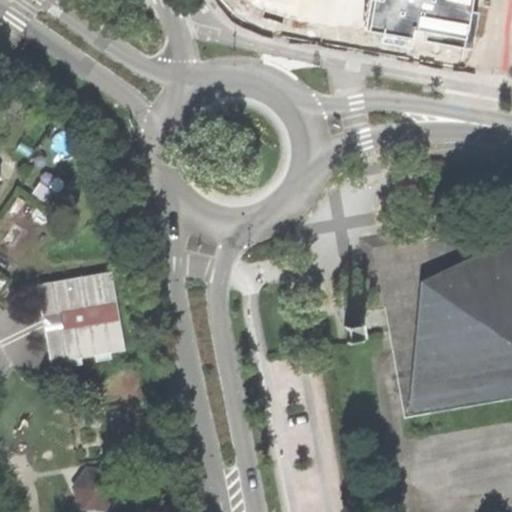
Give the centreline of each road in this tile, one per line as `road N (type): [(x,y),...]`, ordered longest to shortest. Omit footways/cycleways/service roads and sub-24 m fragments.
road 1 (secondary): [(180,211),(169,263),(196,419),(230,481)]
road 2 (secondary): [(230,481),(233,413),(215,312),(216,273),(235,231)]
road 3 (secondary): [(0,8),(157,123)]
road 4 (secondary): [(482,124),(404,101),(303,110)]
road 5 (secondary): [(313,164),(361,140),(482,124)]
road 6 (secondary): [(184,87),(41,0)]
road 7 (secondary): [(303,110),(268,77),(244,70),(196,79)]
